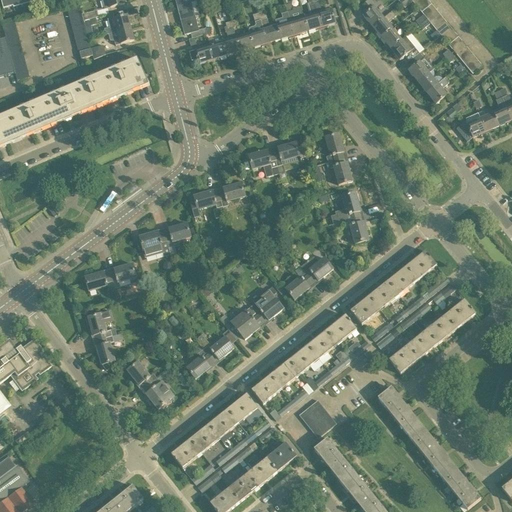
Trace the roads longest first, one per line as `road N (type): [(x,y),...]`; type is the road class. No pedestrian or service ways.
road 1 (residential): [(144,457),(403,246)]
road 2 (residential): [(511,459),(489,473),(479,468),(419,388),(505,310)]
road 3 (residential): [(478,190),(371,55),(353,46),(302,60)]
road 4 (tertiary): [(20,292),(188,158)]
road 5 (residential): [(144,457),(20,292)]
road 6 (residential): [(0,172),(175,96)]
road 7 (residential): [(307,84),(329,95),(432,224)]
road 8 (residential): [(188,158),(209,155),(307,84)]
road 9 (residential): [(302,60),(175,96)]
road 10 (residential): [(338,511),(302,472),(247,511)]
